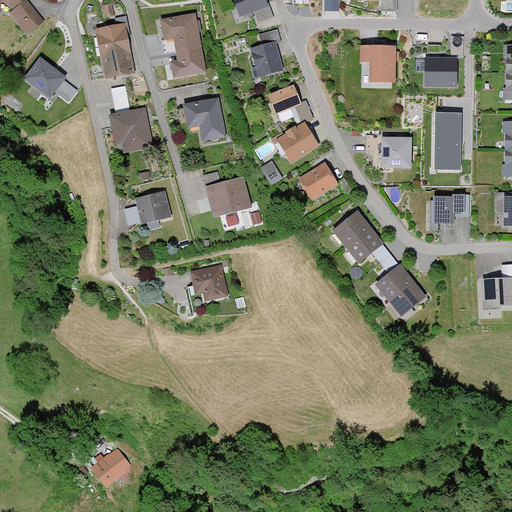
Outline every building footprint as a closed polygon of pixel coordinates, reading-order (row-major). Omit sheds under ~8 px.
[(2,3),(7,4),(13,11),(10,14),(29,37),(46,23),(27,0),(0,0),(0,16),(1,16),(2,3)] [(254,11),(269,6),(266,0),(235,0),(241,15),(254,11)] [(393,0),(379,0),(379,9),(393,9),(393,0)] [(269,6),(254,11),(258,22),(275,16),(272,5),(269,6)] [(197,17),(160,23),(164,41),(174,39),(177,53),(203,49),(197,17)] [(97,31),(109,80),(136,74),(125,24),(97,31)] [(258,36),(261,46),(276,42),(279,42),(276,31),(258,36)] [(464,38),(451,38),(450,52),(463,53),(464,38)] [(502,70),(511,70),(511,41),(502,42),(502,70)] [(256,78),(284,71),(280,55),(276,42),(261,46),(249,49),(256,78)] [(394,79),(394,46),(362,45),(362,58),(372,58),(372,79),(394,79)] [(27,79),(54,99),(70,78),(43,57),(27,79)] [(460,60),(426,59),(426,90),(460,90),(460,74),(460,60)] [(511,70),(502,70),(502,99),(511,98),(511,70)] [(294,80),(267,91),(275,110),(287,105),(301,98),(297,89),(294,80)] [(201,82),(182,88),(185,98),(204,92),(201,82)] [(301,98),(287,105),(295,123),(306,119),(310,117),(301,98)] [(220,100),(182,107),(186,129),(199,127),(202,143),(227,138),(220,100)] [(116,147),(123,146),(124,154),(152,150),(146,111),(111,116),(116,147)] [(460,113),(436,112),(435,166),(459,167),(460,113)] [(501,147),(511,146),(511,118),(501,118),(501,147)] [(306,119),(278,136),(292,159),(320,142),(312,129),(306,119)] [(387,136),(367,136),(367,154),(383,154),(383,142),(387,142),(387,136)] [(383,169),(409,169),(409,142),(387,142),(383,142),(383,154),(383,169)] [(511,146),(501,147),(501,175),(511,174),(511,146)] [(318,168),(299,180),(313,201),(338,185),(325,164),(318,168)] [(350,185),(343,175),(336,179),(342,190),(350,185)] [(244,176),(208,187),(217,218),(254,206),(244,176)] [(165,193),(138,200),(144,225),(171,218),(165,193)] [(453,215),(453,218),(468,218),(468,196),(453,196),(453,199),(453,215)] [(453,215),(453,199),(435,199),(435,224),(453,225),(453,218),(453,215)] [(137,204),(125,207),(128,223),(140,220),(137,204)] [(261,210),(252,212),(253,224),(263,223),(261,210)] [(348,250),(372,229),(366,221),(359,213),(334,234),(348,250)] [(372,229),(348,250),(361,265),(373,255),(383,247),(386,244),(379,236),(372,229)] [(391,255),(383,247),(373,255),(381,264),(391,255)] [(390,274),(400,266),(392,257),(383,266),(390,274)] [(378,285),(392,300),(416,279),(409,271),(403,263),(400,266),(390,274),(378,285)] [(222,265),(191,273),(197,295),(205,293),(207,302),(231,295),(222,265)] [(511,278),(511,265),(501,266),(502,279),(511,278)] [(511,278),(502,279),(497,279),(485,279),(486,309),(511,307),(511,278)] [(423,287),(416,279),(392,300),(405,316),(430,294),(423,287)] [(116,305),(108,299),(104,305),(112,311),(116,305)] [(132,469),(113,448),(90,469),(109,489),(132,469)]
